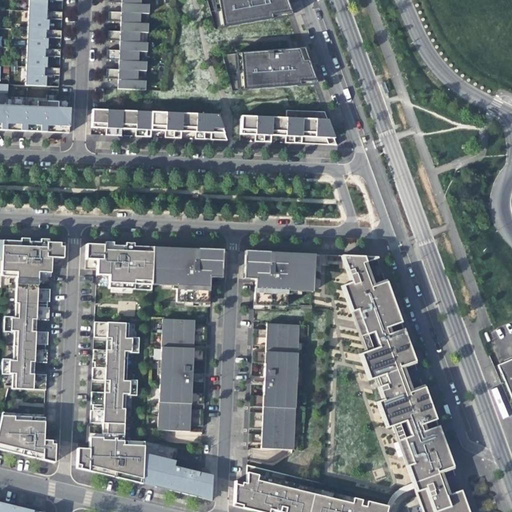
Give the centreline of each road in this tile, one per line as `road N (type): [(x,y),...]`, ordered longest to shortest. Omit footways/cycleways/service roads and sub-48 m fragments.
road 1 (residential): [(339,0),(508,470)]
road 2 (residential): [(232,225),(221,511)]
road 3 (residential): [(61,491),(73,219)]
road 4 (residential): [(332,169),(78,157)]
road 5 (residential): [(397,254),(470,443),(508,470)]
road 6 (residential): [(307,3),(363,156)]
road 7 (residential): [(73,219),(232,225)]
road 8 (residential): [(78,157),(84,0)]
road 9 (residential): [(502,108),(436,67),(404,0)]
